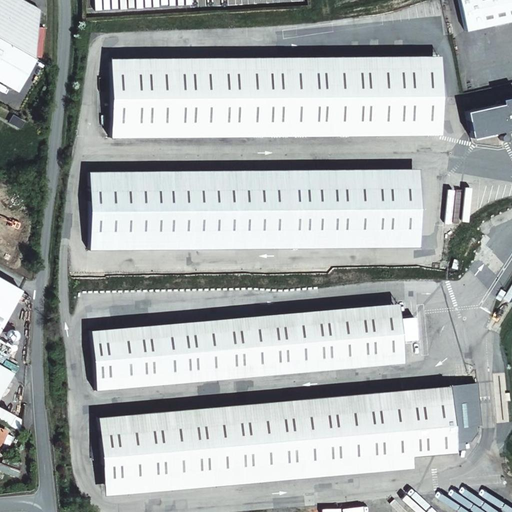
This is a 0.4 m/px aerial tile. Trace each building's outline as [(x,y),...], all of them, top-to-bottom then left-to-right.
[(41,8),(25,0),(0,0),(0,36),(34,56),(36,57),(41,8)] [(511,0),(457,0),(464,30),(481,27),(511,20),(511,0)] [(0,36),(0,79),(16,88),(34,56),(0,36)] [(439,134),(438,55),(240,57),(108,58),(108,137),(344,135),(439,134)] [(34,56),(16,88),(20,91),(38,58),(36,57),(34,56)] [(511,94),(499,98),(501,102),(465,110),(470,137),(511,127),(511,94)] [(417,247),(416,168),(86,171),(87,250),(417,247)] [(0,327),(22,289),(0,277),(0,327)] [(396,302),(88,330),(94,390),(402,362),(396,302)] [(17,329),(4,322),(0,328),(0,334),(16,344),(17,329)] [(0,363),(0,398),(15,371),(0,363)] [(447,385),(452,442),(469,441),(475,431),(475,425),(479,424),(476,382),(447,385)] [(447,385),(95,416),(103,495),(410,467),(409,456),(453,451),(452,442),(447,385)] [(0,406),(0,419),(9,424),(14,414),(0,406)] [(23,419),(14,414),(9,424),(17,429),(23,419)] [(0,429),(0,454),(3,456),(12,437),(5,434),(6,433),(0,429)] [(2,463),(20,470),(22,461),(18,463),(9,460),(3,460),(2,463)] [(0,483),(14,488),(20,470),(2,463),(0,462),(0,483)]
